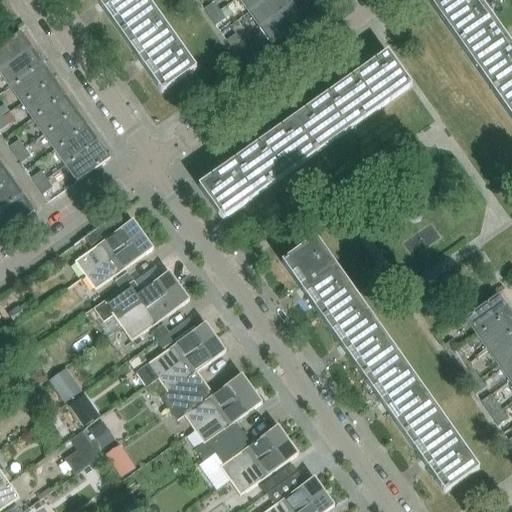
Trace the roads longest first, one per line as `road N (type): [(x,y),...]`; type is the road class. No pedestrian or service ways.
road 1 (residential): [(392,511),(151,164)]
road 2 (residential): [(151,164),(384,0)]
road 3 (residential): [(151,164),(39,0)]
road 4 (residential): [(0,272),(151,164)]
